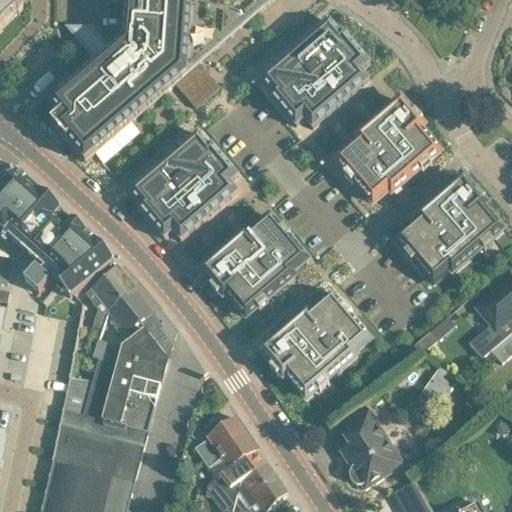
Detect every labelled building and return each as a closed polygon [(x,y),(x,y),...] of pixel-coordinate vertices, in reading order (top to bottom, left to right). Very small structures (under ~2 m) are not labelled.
[(25,0),(0,0),(0,34),(24,14),(25,0)] [(127,0),(124,45),(51,107),(61,119),(52,126),(86,165),(278,0),(127,0)] [(272,21),(280,29),(288,22),(281,13),(272,21)] [(344,35),(342,37),(331,24),(261,83),(272,96),(270,98),(297,129),(305,122),(313,132),(371,83),(363,73),(371,66),(355,47),(359,44),(349,32),(345,35),(344,35)] [(182,91),(195,109),(220,90),(207,72),(182,91)] [(417,115),(414,117),(402,104),(358,141),(360,144),(337,163),(348,175),(345,178),(352,173),(358,180),(352,186),(355,184),(374,206),(390,193),(393,196),(421,172),(423,175),(424,174),(418,168),(426,161),(432,168),(432,167),(430,164),(441,155),(421,132),(424,129),(421,126),(424,123),(419,126),(421,129),(419,131),(411,121),(417,115)] [(213,147),(210,149),(199,136),(176,157),(130,196),(141,208),(138,210),(165,242),(174,235),(182,244),(239,195),(231,186),(239,178),(213,147)] [(0,185),(13,170),(0,164),(0,185)] [(43,194),(19,174),(2,193),(5,196),(0,201),(0,240),(2,242),(5,239),(4,241),(4,242),(5,244),(6,244),(7,244),(8,244),(9,244),(10,243),(10,242),(10,241),(10,240),(9,239),(46,270),(43,274),(38,270),(27,283),(42,296),(53,283),(48,279),(51,275),(56,279),(73,299),(117,263),(100,242),(99,244),(88,234),(89,233),(75,221),(74,222),(63,212),(64,211),(44,193),(43,194)] [(479,193),(476,195),(465,182),(419,221),(421,223),(398,243),(408,255),(405,257),(412,266),(416,264),(435,286),(450,273),(453,276),(483,250),(485,253),(486,253),(480,246),(488,240),(494,247),(494,246),(492,243),(503,233),(484,210),(487,208),(484,204),(487,202),(486,201),(482,205),(484,207),(481,209),(473,199),(480,193),(479,193)] [(285,229),(282,232),(271,219),(248,239),(246,236),(202,274),(214,288),(211,290),(212,291),(218,285),(226,295),(224,297),(222,295),(218,298),(218,299),(222,297),(225,300),(228,298),(247,320),(258,311),(261,314),(261,313),(255,307),(263,300),(269,307),(269,306),(267,303),(287,286),(295,279),(292,276),(308,262),(289,240),(292,238),(292,237),(285,243),(279,235),(285,230),(285,229)] [(0,265),(0,286),(8,288),(12,267),(0,265)] [(110,315),(137,294),(119,271),(92,292),(86,297),(99,313),(94,330),(103,332),(109,314),(110,315)] [(492,355),(511,337),(511,281),(477,311),(493,330),(471,348),(483,362),(492,355)] [(0,293),(0,303),(9,305),(11,295),(0,293)] [(128,338),(155,316),(137,294),(110,315),(114,320),(111,323),(120,335),(123,332),(128,338)] [(346,308),(343,310),(333,298),(310,318),(308,316),(262,355),(274,369),(271,371),(271,372),(277,366),(286,375),(284,377),(282,375),(278,379),(278,380),(281,377),(284,381),(287,379),(307,401),(318,391),(321,394),(316,387),(323,381),(329,387),(330,387),(327,384),(357,358),(354,355),(370,341),(351,319),(354,317),(346,308)] [(128,511),(137,481),(149,437),(162,389),(164,389),(170,365),(146,333),(124,351),(103,424),(85,420),(86,417),(65,412),(63,423),(53,471),(43,511),(128,511)] [(438,344),(430,335),(410,353),(418,362),(438,344)] [(511,337),(492,355),(503,368),(511,361),(511,337)] [(103,424),(124,351),(100,344),(95,361),(99,363),(94,382),(86,417),(85,420),(103,424)] [(442,409),(460,383),(440,369),(422,395),(442,409)] [(86,417),(94,382),(75,381),(75,379),(72,379),(65,412),(86,417)] [(366,492),(383,481),(385,480),(382,477),(402,464),(367,410),(344,425),(352,437),(348,440),(353,448),(342,455),(352,471),(352,472),(351,474),(350,475),(350,477),(350,479),(351,481),(352,483),(352,484),(354,485),(354,486),(356,487),(357,487),(358,488),(360,488),(362,488),(363,488),(366,492)] [(217,481),(258,454),(259,453),(237,420),(208,440),(209,442),(196,452),(209,471),(210,471),(217,481)] [(0,480),(9,436),(0,434),(0,480)] [(235,511),(242,484),(267,465),(258,454),(217,481),(218,482),(209,488),(207,499),(213,500),(221,511),(235,511)] [(271,511),(289,497),(279,482),(267,465),(242,484),(235,511),(271,511)]
